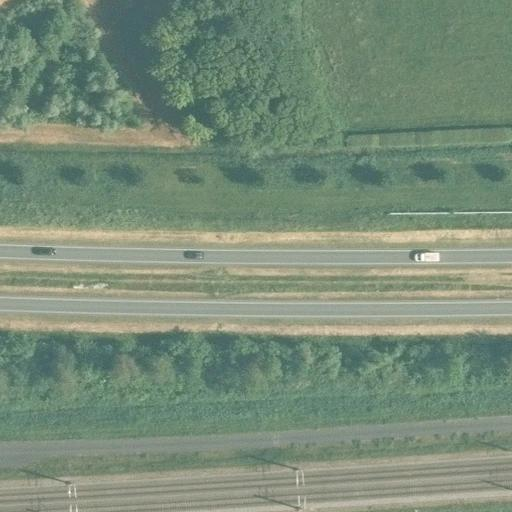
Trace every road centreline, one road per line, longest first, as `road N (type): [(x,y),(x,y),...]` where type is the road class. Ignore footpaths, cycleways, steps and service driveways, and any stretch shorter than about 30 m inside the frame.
road 1 (trunk): [(0,305),(511,312)]
road 2 (trunk): [(511,258),(0,254)]
